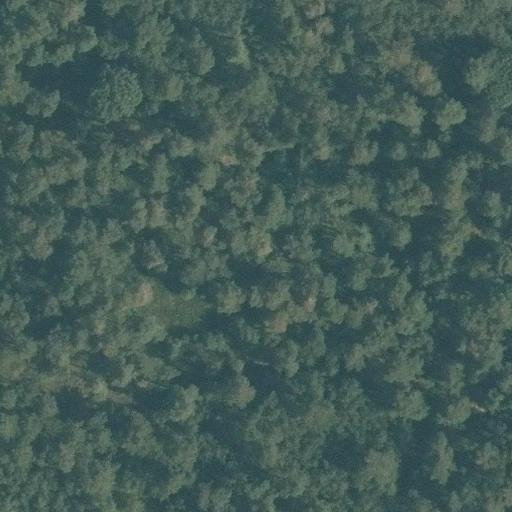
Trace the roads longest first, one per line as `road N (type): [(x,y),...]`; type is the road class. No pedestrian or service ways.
road 1 (track): [(0,30),(511,235)]
road 2 (track): [(397,511),(473,222)]
road 3 (track): [(511,54),(473,222)]
